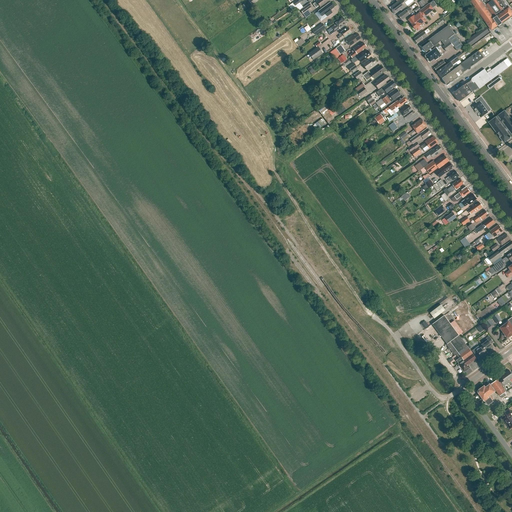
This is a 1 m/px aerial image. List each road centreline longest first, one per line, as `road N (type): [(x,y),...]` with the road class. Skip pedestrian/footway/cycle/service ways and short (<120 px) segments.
road 1 (track): [(177,0),(269,127),(275,171),(372,315)]
road 2 (residential): [(511,233),(338,0)]
road 3 (unclassified): [(457,390),(435,394),(372,315)]
